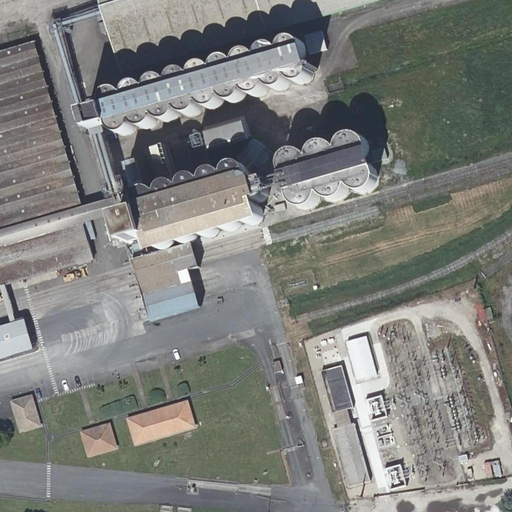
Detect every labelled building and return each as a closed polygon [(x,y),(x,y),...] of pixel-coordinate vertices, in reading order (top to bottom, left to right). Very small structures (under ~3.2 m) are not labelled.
[(105,0),(110,14),(127,73),(141,69),(378,0),(105,0)] [(211,57),(208,57),(205,58),(202,59),(200,61),(198,63),(197,67),(196,68),(194,64),(190,62),(187,62),(182,62),(178,65),(177,66),(176,68),(175,71),(175,73),(174,71),(171,69),(170,68),(169,68),(165,68),(162,68),(158,70),(156,72),(155,73),(154,76),(153,79),(152,78),(151,77),(149,76),(147,75),(146,75),(144,75),(143,76),(139,76),(136,79),(135,79),(133,82),(132,84),(132,87),(130,85),(128,83),(124,82),(121,81),(117,83),(114,85),(112,87),(112,89),(111,91),(111,93),(88,99),(92,109),(88,110),(79,112),(77,113),(82,128),(97,124),(107,121),(109,121),(119,118),(120,121),(121,122),(124,124),(127,125),(132,125),(134,124),(136,123),(138,121),(139,119),(139,118),(140,115),(140,113),(140,115),(142,117),(146,120),(147,120),(150,121),(153,120),(155,119),(158,117),(160,115),(161,111),(161,107),(163,110),(164,111),(166,113),(169,114),(173,114),(175,114),(177,113),(179,111),(180,109),(182,106),(183,102),(185,104),(187,106),(190,106),(195,106),(199,105),(202,102),(203,99),(204,95),(207,98),(211,100),(213,100),(216,100),(220,99),(222,97),(224,94),(225,91),(228,93),(231,94),(235,94),(239,93),(243,90),(246,87),(246,84),(250,86),(254,88),(258,87),(261,86),(263,85),(265,83),(267,79),(268,76),(269,78),(271,79),(274,81),(277,81),(280,81),(285,79),(287,77),(289,73),(290,70),(293,72),(297,73),(300,73),(304,72),(306,71),(308,69),(309,66),(310,64),(310,62),(305,46),(320,41),(315,25),(299,30),(302,37),(300,34),(298,32),(295,32),(295,31),(292,31),(287,31),(283,33),(282,35),(280,39),(280,42),(277,39),(274,38),(272,37),(267,38),(265,39),(263,41),(261,44),(260,46),(256,43),(255,43),(252,42),(249,42),(246,42),(242,44),(239,48),(238,51),(238,54),(234,51),(232,50),(230,50),(226,50),(225,50),(222,51),(220,54),(218,56),(217,60),(216,59),(213,58),(211,57)] [(88,110),(67,31),(58,33),(79,112),(88,110)] [(100,233),(95,217),(87,219),(83,203),(37,42),(0,53),(0,285),(4,284),(0,268),(0,247),(11,244),(22,279),(98,257),(92,235),(100,233)] [(109,121),(107,121),(97,124),(115,193),(127,190),(109,121)] [(230,170),(231,172),(218,127),(198,132),(212,179),(211,177),(211,175),(211,173),(212,171),(213,169),(215,168),(217,167),(219,166),(221,166),(223,166),(225,166),(227,167),(229,168),(230,170)] [(379,173),(379,171),(379,169),(378,166),(377,164),(374,161),(373,160),(369,158),(363,158),(360,158),(362,158),(366,156),(368,153),(370,150),(371,146),(371,143),(370,139),(369,136),(366,133),(363,131),(360,129),(357,129),(353,129),(350,130),(346,132),(344,135),(342,138),(341,142),(341,145),(342,149),(341,146),(340,144),(339,143),(337,141),(333,139),(331,138),(326,138),(324,138),(320,140),(318,141),(315,145),(314,149),(313,152),(313,154),(314,156),(313,154),(309,150),(305,147),(300,146),(295,148),(293,149),(289,152),(286,157),(286,159),(285,162),(286,164),(288,169),(289,171),(282,173),(283,177),(287,188),(293,187),(293,192),(295,196),(297,198),(301,201),(303,202),(306,203),(310,203),(313,202),(315,201),(319,197),(320,195),(322,190),(322,185),(324,185),(325,189),(328,193),(330,194),(334,196),(339,196),(341,196),(343,195),(347,193),(350,189),(352,184),(352,180),(351,177),(352,179),(355,182),(356,184),(358,185),(360,186),(364,186),(368,186),(372,184),(373,183),(376,180),(378,177),(379,173)] [(247,180),(251,179),(279,149),(265,137),(245,161),(240,161),(237,162),(235,164),(234,166),(233,169),(233,171),(234,174),(235,176),(236,178),(238,179),(239,180),(240,180),(244,180),(247,180)] [(189,186),(188,183),(187,182),(185,180),(184,179),(182,179),(179,179),(177,179),(165,142),(161,143),(146,147),(157,183),(155,183),(152,185),(151,185),(150,186),(149,186),(149,187),(148,188),(148,189),(147,189),(147,190),(147,191),(146,192),(146,193),(146,194),(146,195),(146,196),(148,201),(150,203),(152,203),(156,205),(159,204),(162,203),(164,202),(165,200),(167,198),(167,195),(168,191),(168,193),(171,197),(174,199),(177,200),(178,200),(180,200),(183,199),(185,198),(188,196),(189,194),(190,190),(190,187),(189,186)] [(392,154),(389,142),(375,145),(378,157),(392,154)] [(151,185),(152,185),(144,159),(136,161),(146,196),(146,195),(146,194),(146,193),(146,192),(147,191),(147,190),(147,189),(148,189),(148,188),(149,187),(149,186),(150,186),(151,185)] [(212,179),(212,181),(213,182),(215,185),(216,186),(221,187),(223,187),(224,186),(228,185),(231,181),(231,180),(232,178),(232,174),(231,172),(230,170),(229,168),(227,167),(225,166),(223,166),(221,166),(219,166),(217,167),(215,168),(213,169),(212,171),(211,173),(211,175),(211,177),(212,179)] [(189,181),(189,183),(189,186),(191,189),(194,192),(197,194),(199,194),(200,194),(204,193),(207,191),(209,188),(210,187),(210,183),(210,181),(210,180),(208,177),(206,175),(204,173),(200,173),(196,173),(192,176),(190,180),(189,181)] [(253,178),(252,179),(252,180),(251,182),(250,187),(251,189),(252,191),(255,194),(259,196),(262,196),(266,194),(268,193),(269,191),(270,189),(271,187),(271,184),(270,182),(268,178),(267,178),(264,176),(259,176),(255,177),(253,178)] [(229,191),(229,195),(231,198),(234,200),(237,201),(241,202),(244,201),(247,199),(249,196),(250,193),(250,189),(249,186),(247,183),(244,181),(240,180),(237,181),(234,182),(231,185),(229,188),(229,191)] [(225,206),(226,205),(227,204),(228,202),(228,199),(228,195),(228,193),(225,190),(223,188),(219,187),(215,187),(211,189),(208,193),(207,195),(207,199),(207,200),(208,203),(209,205),(211,207),(213,208),(217,209),(219,209),(223,208),(225,206)] [(83,203),(87,219),(95,217),(122,209),(131,206),(130,200),(136,198),(133,188),(127,190),(115,193),(83,203)] [(188,198),(187,200),(186,201),(186,204),(186,206),(187,208),(189,212),(191,213),(192,214),(197,215),(199,215),(203,213),(204,211),(206,210),(207,208),(207,203),(206,199),(205,198),(203,196),(201,194),(199,194),(197,194),(193,194),(191,195),(188,198)] [(203,263),(196,238),(161,248),(148,201),(146,196),(136,198),(130,200),(131,206),(122,209),(153,316),(204,302),(194,265),(203,263)] [(260,199),(257,197),(253,197),(250,198),(247,200),(245,203),(244,206),(244,210),(245,213),(247,216),(251,218),(254,218),(257,218),(261,216),(263,214),(265,211),(265,207),(265,204),(263,201),(260,199)] [(179,201),(177,200),(175,200),(170,201),(169,202),(166,205),(165,207),(164,209),(165,214),(166,216),(167,217),(170,220),(174,221),(178,221),(180,220),(182,219),(184,216),(186,213),(186,208),(184,204),(181,202),(179,201)] [(228,223),(231,224),(233,224),(237,223),(239,222),(242,219),(243,215),(243,213),(242,209),(241,207),(239,205),(238,204),(236,204),(234,203),(229,203),(226,205),(225,206),(224,207),(223,209),(222,213),(222,215),(223,217),(224,220),(226,222),(228,223)] [(201,220),(202,223),(203,226),(205,229),(208,231),(212,231),(215,230),(218,229),(221,226),(222,223),(222,219),(221,216),(220,213),(217,211),(213,210),(210,210),(207,211),(204,213),(202,216),(201,220)] [(179,226),(180,230),(181,233),(184,236),(187,238),(190,238),(194,237),(197,236),(199,233),(201,230),(201,226),(200,223),(198,220),(195,217),(192,216),(188,217),(185,218),(182,220),(180,223),(179,226)] [(158,233),(159,237),(160,240),(163,242),(166,244),(170,244),(173,243),(176,241),(179,238),(180,235),(180,231),(179,228),(176,225),(173,223),(170,222),(167,223),(163,224),(160,226),(159,230),(158,233)] [(250,222),(232,227),(238,251),(256,246),(250,222)] [(238,251),(232,227),(196,238),(203,263),(238,251)] [(0,358),(36,349),(28,319),(0,326),(0,358)] [(369,335),(348,341),(360,382),(381,376),(369,335)] [(354,415),(344,373),(322,379),(333,420),(334,420),(348,416),(354,415)] [(42,423),(33,392),(13,398),(22,429),(42,423)] [(187,405),(129,420),(136,448),(194,432),(187,405)] [(352,431),(348,416),(334,420),(339,435),(352,431)] [(117,450),(110,426),(87,433),(94,456),(117,450)] [(369,488),(361,456),(355,435),(354,431),(352,431),(339,435),(334,436),(351,494),(369,488)]
